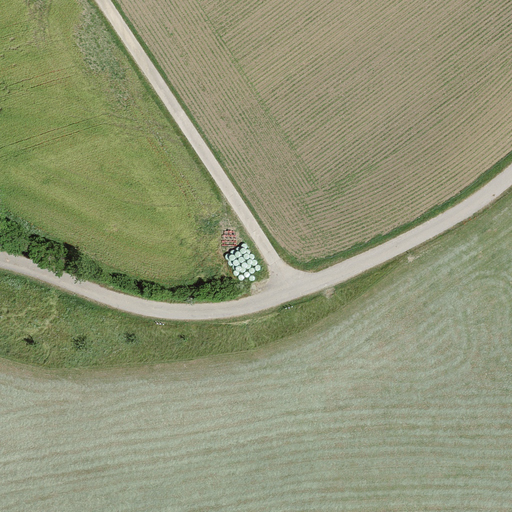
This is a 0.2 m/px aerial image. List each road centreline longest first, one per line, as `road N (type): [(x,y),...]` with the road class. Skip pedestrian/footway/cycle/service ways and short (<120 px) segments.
road 1 (track): [(511,174),(409,242),(239,308),(153,313),(0,262)]
road 2 (track): [(297,288),(105,0)]
